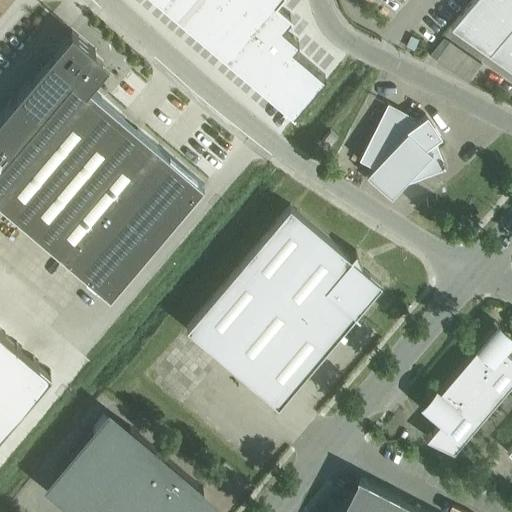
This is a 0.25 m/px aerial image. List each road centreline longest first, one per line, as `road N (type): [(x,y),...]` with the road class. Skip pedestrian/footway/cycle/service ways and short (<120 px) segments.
road 1 (unclassified): [(115,0),(313,170),(472,271)]
road 2 (unclassified): [(268,511),(472,271)]
road 3 (unclassified): [(511,126),(339,35),(320,0)]
